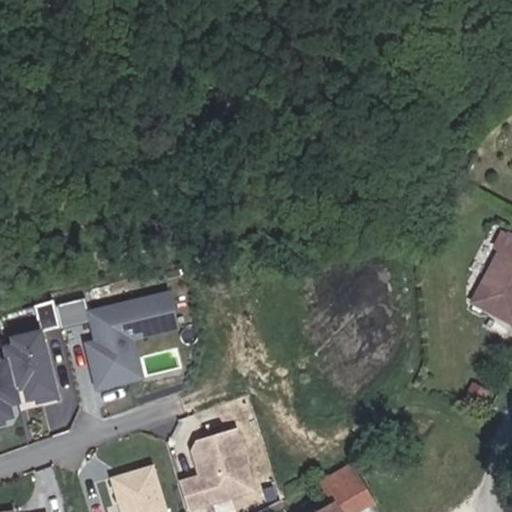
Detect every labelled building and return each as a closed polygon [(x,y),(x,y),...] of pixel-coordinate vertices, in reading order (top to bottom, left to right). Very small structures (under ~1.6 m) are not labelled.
[(507,333),(511,323),(511,244),(503,240),(466,311),(507,333)] [(182,329),(172,289),(88,309),(95,339),(86,341),(98,390),(146,379),(136,340),(182,329)] [(25,389),(27,400),(60,393),(46,326),(10,334),(13,343),(6,345),(7,348),(18,385),(20,389),(25,389)] [(18,385),(7,348),(0,349),(0,420),(16,416),(14,404),(23,401),(20,389),(18,385)] [(258,491),(240,428),(198,438),(192,450),(199,474),(180,480),(189,511),(258,491)] [(169,511),(154,463),(110,476),(121,511),(169,511)] [(332,511),(328,503),(312,511),(332,511)]
